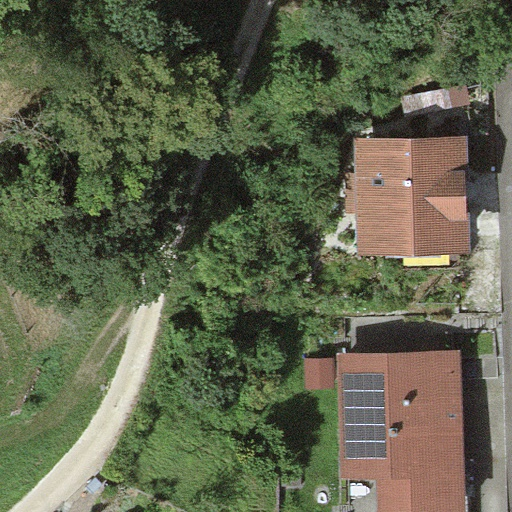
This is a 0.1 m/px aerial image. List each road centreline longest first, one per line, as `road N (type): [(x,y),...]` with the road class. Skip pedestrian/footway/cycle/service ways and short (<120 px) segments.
road 1 (track): [(27,511),(82,461),(108,418),(167,226),(257,0)]
road 2 (track): [(155,276),(59,398),(0,435)]
